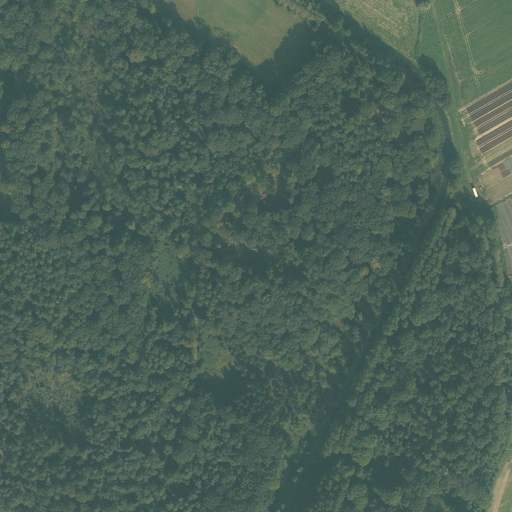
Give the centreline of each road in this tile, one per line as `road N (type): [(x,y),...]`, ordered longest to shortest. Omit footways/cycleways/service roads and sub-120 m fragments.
road 1 (track): [(198,52),(193,388),(155,511)]
road 2 (track): [(474,511),(381,476),(366,444)]
